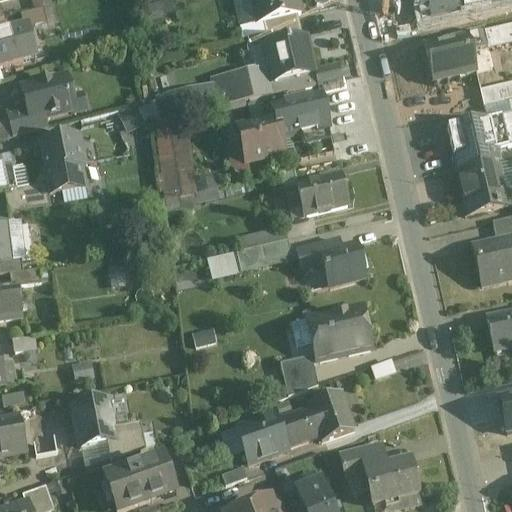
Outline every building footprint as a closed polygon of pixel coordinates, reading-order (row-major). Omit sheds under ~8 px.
[(147,5),(151,25),(178,21),(175,0),(147,5)] [(296,0),(254,0),(261,26),(297,18),(301,17),(296,0)] [(511,0),(412,0),(418,25),(511,3),(511,0)] [(46,25),(42,11),(35,13),(32,14),(20,17),(24,31),(26,30),(46,25)] [(297,18),(261,26),(247,29),(249,42),(300,30),(297,18)] [(511,27),(487,33),(489,41),(494,40),(496,48),(511,44),(511,27)] [(0,71),(35,62),(26,30),(24,31),(0,37),(0,71)] [(249,42),(247,42),(250,54),(260,51),(302,41),(300,30),(249,42)] [(483,34),(425,48),(433,85),(476,75),(471,53),(487,50),(483,34)] [(302,41),(260,51),(265,71),(271,70),(274,83),(274,85),(314,75),(306,41),(302,41)] [(337,69),(314,75),(317,87),(320,86),(340,82),(337,69)] [(265,71),(212,83),(213,90),(159,102),(164,123),(184,118),(270,99),(266,85),(274,83),(271,70),(265,71)] [(314,75),(274,85),(274,83),(266,85),(270,99),(317,88),(317,87),(314,75)] [(43,81),(38,86),(37,86),(37,87),(25,90),(26,93),(23,102),(25,111),(29,126),(44,122),(73,114),(69,98),(71,97),(71,96),(72,90),(68,86),(66,79),(51,83),(51,82),(49,83),(43,81)] [(340,82),(320,86),(323,98),(346,93),(343,81),(340,82)] [(511,84),(479,92),(484,110),(511,103),(511,84)] [(320,99),(284,107),(291,140),(328,131),(320,99)] [(284,107),(271,110),(274,121),(279,142),(281,142),(291,140),(284,107)] [(25,111),(5,117),(12,143),(47,134),(44,122),(29,126),(25,111)] [(136,111),(123,118),(131,133),(144,126),(136,111)] [(511,116),(447,132),(457,174),(499,164),(497,153),(511,149),(511,116)] [(164,123),(155,124),(165,203),(196,196),(184,118),(164,123)] [(274,121),(236,130),(245,165),(284,156),(281,142),(279,142),(274,121)] [(78,139),(64,142),(65,149),(46,153),(49,172),(43,174),(46,186),(48,199),(85,191),(80,168),(84,167),(78,139)] [(354,148),(332,153),(335,164),(357,159),(354,148)] [(492,165),(457,174),(468,218),(509,208),(506,194),(499,196),(492,165)] [(0,195),(4,195),(16,192),(11,169),(0,170),(0,195)] [(340,178),(284,191),(291,222),(347,209),(340,178)] [(46,186),(16,192),(4,195),(8,215),(51,210),(48,199),(46,186)] [(179,205),(166,208),(168,219),(181,217),(179,205)] [(511,219),(492,225),(496,245),(511,241),(511,219)] [(7,226),(0,226),(0,266),(12,265),(12,263),(7,226)] [(511,241),(496,245),(471,251),(480,290),(507,284),(506,280),(511,278),(511,241)] [(286,244),(257,250),(260,264),(289,257),(286,244)] [(338,244),(296,255),(302,275),(322,269),(328,291),(366,281),(357,247),(341,252),(338,244)] [(257,250),(235,256),(238,269),(260,264),(257,250)] [(12,265),(0,266),(0,277),(9,277),(22,275),(21,262),(12,263),(12,265)] [(22,275),(9,277),(11,291),(40,287),(39,273),(22,275)] [(361,310),(307,323),(318,365),(371,352),(361,310)] [(511,315),(487,321),(494,352),(511,348),(511,315)] [(33,342),(13,346),(14,357),(35,354),(33,342)] [(0,359),(0,389),(5,388),(16,386),(12,364),(1,366),(0,359)] [(311,359),(280,366),(288,400),(318,389),(311,359)] [(375,380),(394,375),(391,363),(371,368),(375,380)] [(91,366),(75,369),(77,383),(93,380),(91,366)] [(25,395),(1,400),(4,411),(27,407),(25,395)] [(342,395),(309,407),(311,412),(321,439),(323,444),(355,432),(342,395)] [(507,437),(511,435),(511,399),(499,402),(507,437)] [(125,423),(124,402),(111,403),(113,424),(125,423)] [(107,404),(71,411),(79,449),(105,443),(114,442),(113,435),(107,404)] [(276,423),(276,424),(285,452),(321,439),(311,412),(276,423)] [(274,418),(234,432),(247,468),(286,454),(285,452),(276,424),(276,423),(274,418)] [(20,421),(0,424),(0,461),(27,457),(20,421)] [(140,430),(113,435),(114,442),(105,443),(109,464),(144,452),(140,430)] [(387,470),(382,449),(339,459),(344,480),(364,476),(371,508),(419,497),(411,464),(387,470)] [(162,458),(102,480),(113,511),(129,511),(175,495),(162,458)] [(243,470),(221,478),(225,489),(247,481),(243,470)] [(330,511),(319,484),(297,493),(304,511),(330,511)] [(53,511),(45,488),(21,497),(25,508),(26,511),(53,511)] [(272,511),(270,503),(245,511),(272,511)]
